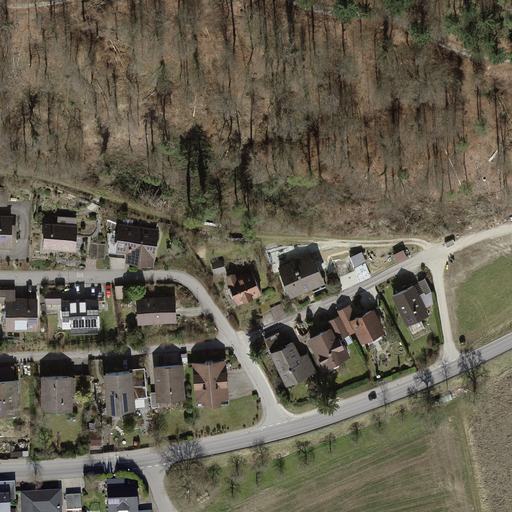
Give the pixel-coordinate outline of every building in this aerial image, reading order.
[(9,192),(0,191),(0,204),(8,205),(9,192)] [(11,216),(0,215),(0,246),(11,247),(11,216)] [(161,228),(122,223),(118,253),(131,255),(130,262),(156,265),(161,228)] [(76,248),(77,225),(48,224),(47,248),(76,248)] [(105,246),(93,246),(93,259),(105,259),(105,246)] [(314,252),(280,266),(292,297),(326,283),(314,252)] [(363,253),(351,256),(353,264),(366,261),(363,253)] [(224,260),(214,263),(217,272),(226,269),(224,260)] [(250,268),(229,277),(239,301),(261,292),(250,268)] [(427,279),(420,283),(425,293),(432,289),(427,279)] [(414,287),(394,297),(408,325),(428,315),(414,287)] [(16,292),(0,292),(0,301),(16,301),(16,292)] [(61,294),(48,294),(48,305),(62,305),(61,294)] [(173,294),(137,297),(139,325),(176,321),(173,294)] [(97,299),(65,301),(67,326),(99,325),(97,299)] [(36,303),(9,304),(9,329),(37,329),(36,303)] [(352,306),(339,313),(341,315),(351,334),(352,337),(358,334),(351,320),(357,316),(352,306)] [(357,316),(351,320),(358,334),(362,342),(386,330),(374,308),(357,316)] [(341,315),(331,320),(341,339),(351,334),(341,315)] [(348,357),(333,327),(310,338),(325,369),(348,357)] [(281,335),(268,340),(272,351),(286,345),(281,335)] [(293,342),(272,353),(288,385),(317,372),(308,354),(301,357),(293,342)] [(227,363),(196,365),(199,403),(230,401),(227,363)] [(181,364),(155,368),(159,400),(186,396),(181,364)] [(15,368),(0,369),(0,379),(16,377),(15,368)] [(134,371),(106,373),(109,410),(137,408),(134,371)] [(146,371),(136,372),(138,396),(148,395),(146,371)] [(73,376),(48,376),(48,410),(73,410),(73,376)] [(89,377),(77,377),(77,392),(90,392),(89,377)] [(18,379),(0,380),(0,411),(22,410),(18,379)] [(0,492),(17,492),(17,482),(0,482),(0,492)] [(138,511),(137,491),(109,492),(109,511),(138,511)] [(60,511),(60,493),(22,495),(22,511),(60,511)] [(82,497),(68,498),(69,511),(80,511),(83,511),(82,497)] [(10,511),(10,499),(0,499),(0,511),(10,511)]
